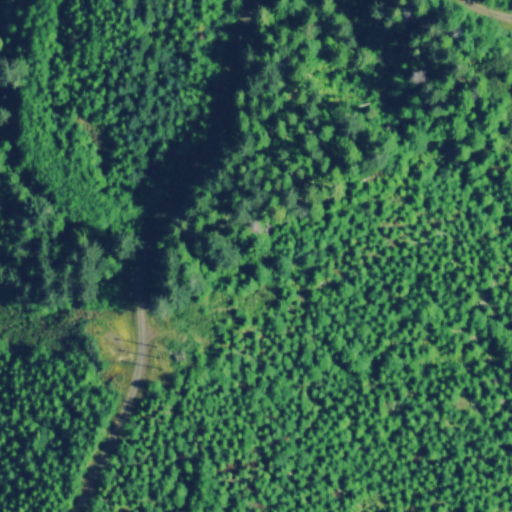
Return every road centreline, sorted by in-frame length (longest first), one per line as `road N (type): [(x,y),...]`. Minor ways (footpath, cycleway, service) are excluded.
road 1 (track): [(511,21),(463,0),(256,6),(222,148),(173,199),(144,279),(146,349),(78,511)]
road 2 (track): [(173,199),(99,198),(67,189),(49,168),(30,108),(39,0)]
